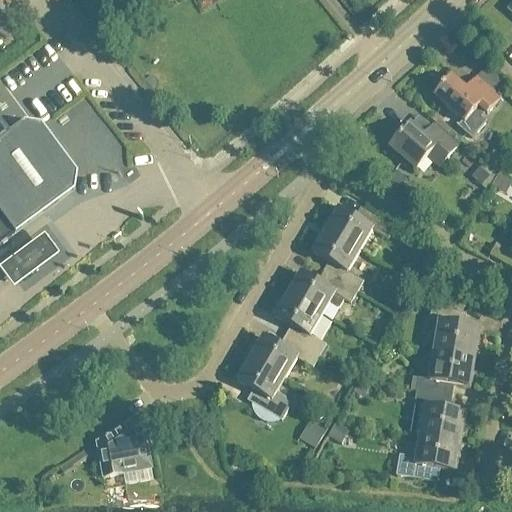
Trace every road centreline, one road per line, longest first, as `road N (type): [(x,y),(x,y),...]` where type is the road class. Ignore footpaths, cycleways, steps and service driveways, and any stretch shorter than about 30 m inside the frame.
road 1 (residential): [(90,305),(157,392),(195,390),(329,169)]
road 2 (residential): [(212,210),(38,0)]
road 3 (tertiary): [(295,140),(455,0)]
road 4 (residential): [(482,494),(511,325)]
road 5 (tertiary): [(90,305),(212,210)]
